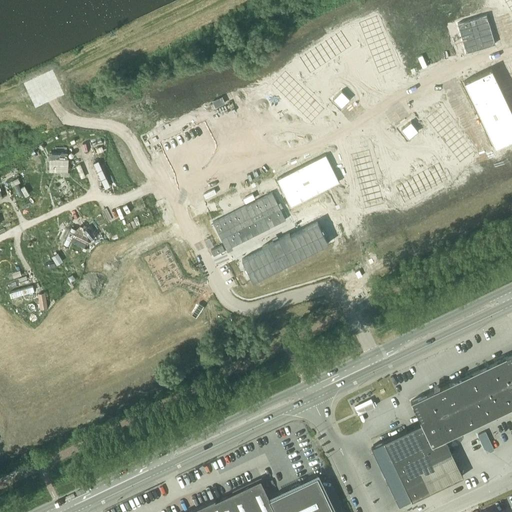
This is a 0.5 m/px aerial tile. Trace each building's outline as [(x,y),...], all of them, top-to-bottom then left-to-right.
[(272,191),(213,221),(223,242),(226,248),(285,218),(272,191)] [(263,247),(242,258),(252,279),(328,242),(317,220),(290,233),(289,231),(262,245),(263,247)] [(223,242),(212,247),(215,253),(226,248),(223,242)] [(421,422),(373,445),(373,446),(384,441),(396,468),(385,474),(387,479),(399,474),(411,500),(462,476),(445,438),(454,434),(461,428),(463,430),(469,427),(511,406),(511,352),(448,383),(410,401),(411,402),(421,422)] [(334,511),(317,475),(269,498),(269,497),(260,479),(232,492),(214,500),(214,499),(215,499),(214,498),(185,511),(334,511)]
